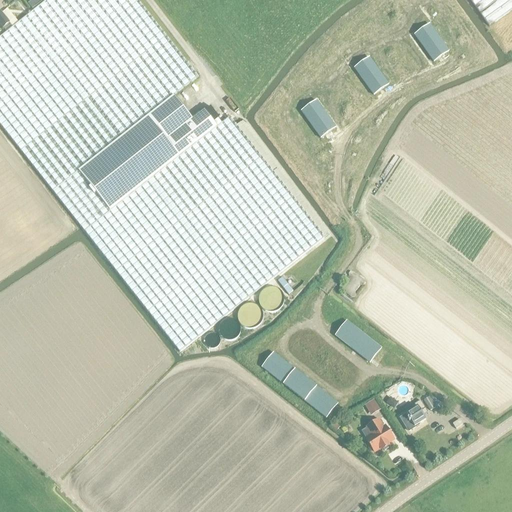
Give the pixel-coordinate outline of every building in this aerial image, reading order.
[(49,0),(0,39),(0,124),(180,353),(325,238),(230,117),(217,127),(204,111),(193,120),(175,96),(198,77),(137,0),(49,0)] [(511,0),(469,0),(489,27),(511,9),(511,0)] [(0,12),(0,24),(3,28),(9,23),(0,12)] [(433,63),(448,53),(449,52),(430,25),(414,35),(433,63)] [(354,69),(373,96),(388,85),(369,58),(354,69)] [(301,112),(320,139),(336,128),(316,101),(301,112)] [(363,280),(353,272),(350,272),(348,275),(349,278),(344,284),(341,284),(339,287),(340,290),(350,298),(353,298),(356,295),(355,293),(360,286),(363,286),(365,283),(363,280)] [(286,303),(286,302),(286,300),(286,298),(284,296),(283,294),(281,292),(279,291),(275,290),(272,290),(270,291),(268,292),(266,294),(264,296),(263,298),(262,302),(263,306),(264,308),(266,311),(268,312),(270,313),(274,314),(276,314),(279,313),(282,311),(284,309),(285,307),(286,305),(286,303)] [(265,322),(265,321),(264,317),(263,314),(261,312),(260,311),(257,309),(253,308),(250,309),(248,309),(246,310),(243,312),(241,316),(240,318),(240,321),(240,323),(241,326),(242,328),(244,330),(245,331),(247,332),(249,333),(252,333),(254,333),(257,333),(258,332),(261,330),(263,328),(264,326),(265,322)] [(239,332),(239,331),(238,328),(236,325),(233,322),(230,322),(228,322),(226,322),(223,324),(222,325),(220,327),(219,331),(220,335),(221,336),(222,338),(225,340),(227,341),(229,341),(232,341),(234,340),(235,339),(238,336),(239,332)] [(347,322),(336,336),(370,363),(381,349),(347,322)] [(219,343),(219,340),(218,338),(215,336),(213,335),(210,336),(208,337),(206,339),(205,342),(206,345),(207,347),(209,349),(212,350),(215,349),(217,348),(219,345),(219,343)] [(262,368),(326,419),(337,405),(273,354),(262,368)] [(423,401),(430,411),(436,408),(429,397),(423,401)] [(380,410),(374,401),(365,406),(369,411),(372,409),(375,413),(380,410)] [(406,414),(414,427),(426,420),(423,416),(428,413),(420,401),(412,406),(414,409),(406,414)] [(393,440),(385,426),(384,427),(379,420),(368,427),(371,434),(366,437),(374,451),(380,448),(381,450),(388,446),(387,444),(393,440)] [(452,424),(456,431),(463,426),(459,420),(452,424)]
